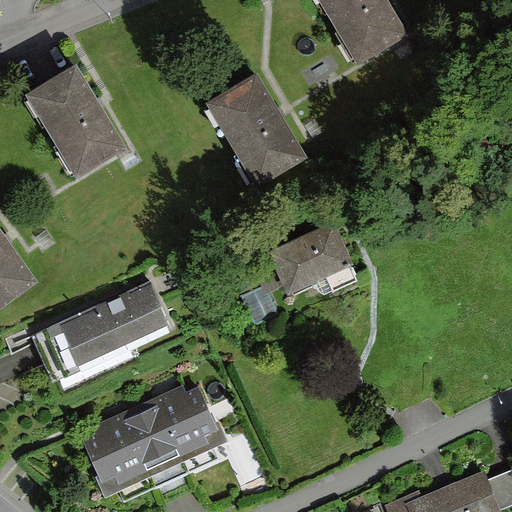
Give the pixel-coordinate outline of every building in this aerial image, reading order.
[(384,0),(316,0),(358,68),(408,39),(384,0)] [(82,68),(32,97),(80,179),(130,150),(82,68)] [(263,77),(212,106),(258,186),(309,157),(263,77)] [(334,218),(268,249),(290,295),(356,263),(334,218)] [(0,314),(38,287),(0,233),(0,314)] [(171,325),(153,290),(55,340),(73,375),(171,325)] [(200,386),(161,402),(185,456),(223,439),(200,386)] [(161,402),(123,419),(147,472),(185,456),(161,402)] [(123,419),(85,435),(109,489),(147,472),(123,419)] [(498,511),(503,510),(486,470),(413,502),(417,511),(498,511)]
